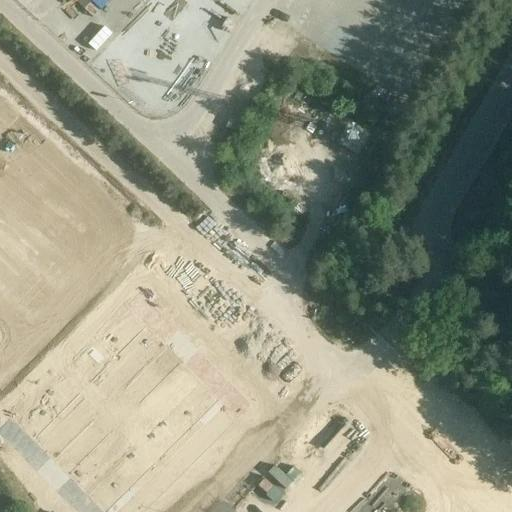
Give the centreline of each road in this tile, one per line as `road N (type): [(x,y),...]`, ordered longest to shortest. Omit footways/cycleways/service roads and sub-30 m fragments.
road 1 (track): [(0,56),(338,368),(194,511)]
road 2 (unclassified): [(511,327),(449,268),(434,223),(511,81)]
road 3 (unknown): [(172,164),(265,0)]
road 4 (track): [(338,368),(384,345),(449,268)]
